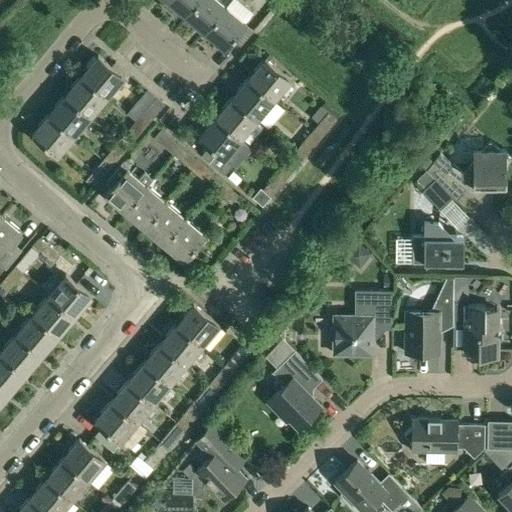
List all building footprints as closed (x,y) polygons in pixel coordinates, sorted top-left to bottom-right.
[(165,0),(185,16),(198,0),(165,0)] [(218,0),(198,0),(185,16),(204,32),(226,6),(218,0)] [(226,6),(204,32),(224,49),(232,39),(246,23),(244,21),(226,7),(226,6)] [(98,55),(81,75),(107,97),(124,77),(98,55)] [(264,58),(248,78),(274,100),(290,80),(290,79),(275,67),(264,58)] [(81,75),(65,94),(91,116),(107,97),(81,75)] [(248,78),(232,97),(257,119),(274,100),(248,78)] [(65,94),(48,113),(75,136),(91,116),(65,94)] [(232,97),(215,116),(241,138),(257,119),(232,97)] [(152,102),(136,121),(144,128),(160,109),(152,102)] [(328,112),(311,132),(320,138),(336,119),(328,112)] [(48,113),(32,133),(58,155),(75,136),(48,113)] [(215,116),(199,136),(209,145),(201,155),(224,174),(233,163),(225,157),(241,138),(215,116)] [(136,121),(119,140),(128,147),(144,128),(136,121)] [(161,129),(154,138),(173,154),(180,146),(161,129)] [(311,132),(295,151),(304,158),(320,138),(311,132)] [(119,140),(103,159),(111,166),(128,147),(119,140)] [(427,170),(435,178),(439,183),(447,173),(479,199),(483,195),(483,187),(506,187),(506,166),(511,159),(506,154),(506,149),(500,149),(489,141),(482,149),(473,149),(473,161),(464,172),(440,153),(427,170)] [(180,146),(173,154),(192,170),(199,162),(180,146)] [(295,151),(279,170),(287,177),(304,158),(295,151)] [(103,159),(87,179),(95,186),(111,166),(103,159)] [(111,187),(105,195),(124,211),(146,185),(152,179),(144,172),(138,178),(127,169),(129,166),(123,161),(106,182),(111,187)] [(199,162),(192,170),(212,186),(219,178),(199,162)] [(263,189),(270,196),(271,196),(287,177),(279,170),(263,189)] [(219,178),(212,186),(231,203),(238,194),(219,178)] [(453,197),(439,183),(435,178),(422,191),(440,210),(453,197)] [(146,185),(124,211),(144,228),(166,202),(146,185)] [(260,187),(253,196),(262,205),(270,196),(263,189),(260,187)] [(166,202),(144,228),(163,244),(185,218),(166,202)] [(2,215),(0,216),(0,256),(14,240),(21,231),(2,215)] [(185,218),(163,244),(183,260),(205,234),(185,218)] [(396,237),(396,261),(412,262),(423,263),(463,263),(464,236),(453,236),(443,226),(438,222),(424,222),(424,236),(412,235),(412,238),(396,237)] [(31,246),(15,265),(24,272),(37,256),(49,267),(57,257),(37,239),(31,246)] [(15,265),(0,283),(0,285),(7,291),(24,272),(15,265)] [(50,293),(49,293),(75,316),(92,296),(65,274),(61,279),(50,293)] [(406,311),(405,350),(406,350),(406,353),(412,355),(414,351),(430,351),(438,351),(438,345),(439,316),(453,316),(453,287),(453,274),(447,274),(441,287),(430,311),(406,311)] [(334,314),(333,353),(346,353),(353,360),(359,354),(372,354),(373,325),(391,325),(391,328),(392,328),(393,290),(355,289),(354,315),(334,314)] [(49,293),(33,313),(59,335),(75,316),(49,293)] [(453,298),(453,324),(465,324),(464,350),(478,351),(478,356),(497,356),(497,335),(500,332),(497,328),(498,309),(484,309),(485,304),(467,304),(467,298),(453,298)] [(193,303),(176,323),(202,345),(219,325),(193,303)] [(33,313),(17,332),(42,354),(59,335),(33,313)] [(176,323),(160,342),(186,364),(202,345),(176,323)] [(17,332),(0,351),(26,373),(42,354),(17,332)] [(160,342),(144,362),(170,384),(186,364),(160,342)] [(241,345),(225,364),(233,371),(250,352),(241,345)] [(284,384),(267,401),(279,414),(282,411),(298,427),(321,405),(304,389),(318,376),(330,388),(331,388),(294,350),(272,371),(284,384)] [(0,351),(0,384),(10,393),(26,373),(0,351)] [(144,362),(127,381),(153,403),(170,384),(144,362)] [(225,364),(209,384),(217,391),(233,371),(225,364)] [(127,381),(111,400),(137,422),(153,403),(127,381)] [(0,384),(0,404),(10,393),(0,384)] [(209,384),(192,403),(201,410),(217,391),(209,384)] [(111,400),(94,420),(120,442),(121,441),(137,422),(111,400)] [(192,403),(176,422),(185,429),(201,410),(192,403)] [(411,427),(404,434),(411,442),(411,450),(457,451),(457,447),(464,447),(473,457),(484,447),(484,424),(457,423),(457,419),(411,418),(411,427)] [(245,453),(220,428),(212,420),(191,440),(207,457),(207,459),(196,470),(203,477),(204,477),(203,490),(216,490),(224,499),(245,478),(240,472),(236,472),(236,468),(233,465),(245,453)] [(511,420),(487,420),(487,446),(506,447),(511,446),(511,420)] [(176,422),(160,442),(168,448),(185,429),(176,422)] [(101,426),(93,436),(112,452),(120,442),(101,426)] [(79,438),(62,458),(88,480),(104,461),(105,460),(79,438)] [(160,442),(144,461),(152,468),(168,448),(160,442)] [(62,458),(46,477),(72,499),(88,480),(62,458)] [(378,497),(392,511),(421,511),(424,510),(390,474),(380,484),(357,460),(335,481),(344,490),(340,494),(351,506),(355,502),(364,511),(378,497)] [(508,484),(498,494),(511,508),(511,463),(500,475),(508,484)] [(46,477),(30,496),(48,511),(61,511),(72,499),(46,477)] [(128,480),(111,499),(119,506),(136,487),(128,480)] [(451,511),(487,511),(470,494),(451,511)] [(48,511),(30,496),(16,511),(48,511)] [(111,499),(100,511),(114,511),(119,506),(111,499)] [(158,511),(146,500),(139,507),(145,511),(158,511)]
